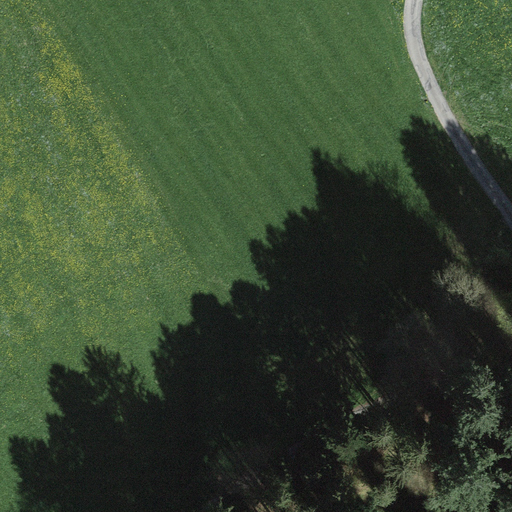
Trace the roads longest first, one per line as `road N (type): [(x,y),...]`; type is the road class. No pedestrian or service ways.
road 1 (track): [(229,511),(279,462),(462,360),(511,310)]
road 2 (track): [(511,217),(422,69),(414,0)]
